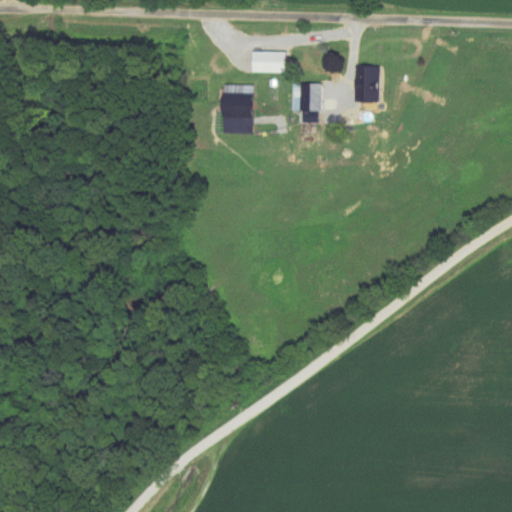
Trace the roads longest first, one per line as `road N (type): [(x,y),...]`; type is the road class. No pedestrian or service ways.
road 1 (residential): [(511,25),(0,6)]
road 2 (residential): [(133,511),(202,446),(511,220)]
